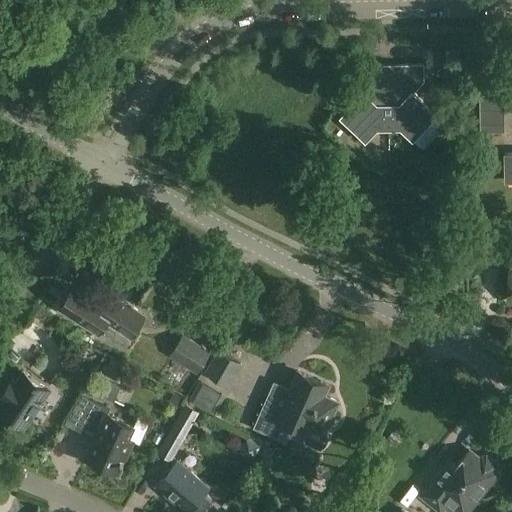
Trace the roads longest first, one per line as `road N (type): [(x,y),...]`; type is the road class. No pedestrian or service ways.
road 1 (residential): [(98,165),(150,72),(232,13),(511,10)]
road 2 (residential): [(511,389),(426,329),(98,165)]
road 3 (residential): [(0,318),(98,165)]
